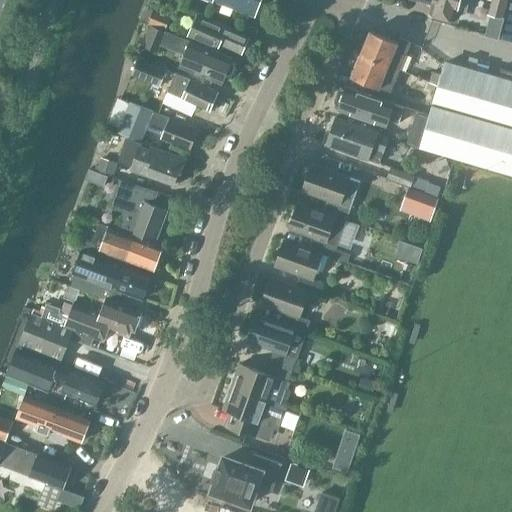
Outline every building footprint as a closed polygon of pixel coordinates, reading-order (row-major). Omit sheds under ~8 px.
[(215,0),(254,15),(259,0),(215,0)] [(419,0),(432,3),(430,14),(454,21),(457,11),(465,13),(468,0),(419,0)] [(492,0),(489,15),(503,19),(507,0),(492,0)] [(148,25),(151,26),(165,32),(172,17),(154,10),(148,25)] [(218,43),(242,54),(249,37),(210,21),(198,16),(190,36),(216,47),(218,43)] [(151,26),(143,46),(159,51),(159,52),(163,41),(166,32),(165,32),(151,26)] [(361,54),(400,70),(412,43),(399,37),(397,42),(371,31),(361,54)] [(185,55),(182,62),(196,68),(194,73),(223,84),(225,78),(226,76),(232,74),(235,67),(232,61),(233,59),(190,42),(185,55)] [(388,98),(400,70),(361,54),(352,77),(378,88),(376,93),(388,98)] [(160,86),(166,71),(137,58),(131,74),(133,75),(128,87),(144,94),(149,82),(160,86)] [(511,82),(444,63),(441,74),(438,84),(421,146),(455,156),(511,171),(511,82)] [(431,71),(429,81),(438,84),(441,74),(431,71)] [(172,83),(168,92),(181,98),(210,111),(211,108),(215,110),(219,100),(216,99),(219,92),(176,74),(172,83)] [(399,124),(405,108),(347,87),(339,110),(386,127),(389,120),(399,124)] [(158,113),(149,110),(130,102),(118,133),(141,142),(145,131),(162,138),(162,139),(191,150),(198,130),(157,114),(158,113)] [(380,162),(383,152),(388,138),(376,134),(377,132),(336,118),(327,144),(380,162)] [(127,138),(120,162),(133,167),(132,170),(177,185),(186,159),(152,147),(152,149),(143,146),(144,144),(127,138)] [(101,159),(97,171),(113,176),(117,164),(101,159)] [(444,159),(433,163),(436,169),(443,172),(448,170),(444,159)] [(324,211),(346,220),(350,208),(360,181),(349,177),(312,163),(302,191),(328,200),(324,211)] [(425,191),(429,181),(391,167),(387,178),(425,191)] [(156,240),(168,210),(153,204),(157,192),(119,180),(109,206),(124,211),(119,226),(156,240)] [(408,186),(403,201),(433,212),(438,197),(408,186)] [(346,220),(324,211),(309,206),(298,202),(289,228),(315,238),(311,248),(323,252),(333,256),(337,245),(346,220)] [(85,240),(81,249),(97,255),(99,250),(154,271),(163,247),(99,223),(92,242),(85,240)] [(323,252),(311,248),(296,242),(285,238),(275,265),(301,274),(297,286),(309,291),(319,295),(324,282),(313,278),(323,252)] [(143,300),(152,276),(81,250),(72,273),(76,274),(71,285),(94,293),(107,299),(111,300),(115,289),(143,300)] [(309,291),(297,286),(282,281),(271,277),(262,303),(273,306),(288,312),(284,323),(306,331),(310,320),(300,316),(309,291)] [(94,293),(92,298),(105,303),(107,300),(107,299),(94,293)] [(64,324),(63,327),(71,330),(69,337),(91,346),(93,338),(102,341),(107,328),(129,336),(132,328),(135,329),(141,313),(107,300),(105,303),(102,311),(95,308),(74,300),(64,324)] [(6,374),(5,375),(48,391),(63,397),(65,393),(96,405),(105,384),(57,365),(59,358),(61,359),(69,337),(71,330),(63,327),(46,320),(31,315),(30,314),(19,341),(21,341),(18,349),(15,348),(6,374)] [(258,314),(248,340),(260,345),(274,350),(270,361),(293,369),(297,357),(306,331),(284,323),(269,318),(258,314)] [(240,363),(233,386),(270,399),(287,405),(287,402),(287,401),(292,387),(288,386),(291,379),(290,378),(293,369),(270,361),(266,372),(240,363)] [(7,377),(3,388),(24,396),(25,396),(29,385),(7,377)] [(368,377),(364,389),(375,393),(379,381),(368,377)] [(233,386),(225,407),(252,417),(247,431),(257,435),(271,440),(275,430),(279,431),(287,407),(288,407),(270,400),(270,399),(233,386)] [(81,442),(90,421),(25,396),(24,396),(15,421),(37,430),(38,425),(81,442)] [(0,438),(6,441),(13,422),(0,416),(0,438)] [(0,439),(0,465),(31,478),(31,479),(46,485),(38,505),(55,511),(62,492),(64,492),(73,468),(0,439)] [(342,448),(335,467),(350,472),(357,453),(342,448)] [(248,464),(217,453),(204,490),(247,506),(255,484),(271,490),(281,464),(252,454),(248,464)] [(292,463),(287,477),(305,483),(310,469),(292,463)] [(323,493),(316,511),(337,511),(341,499),(323,493)]
